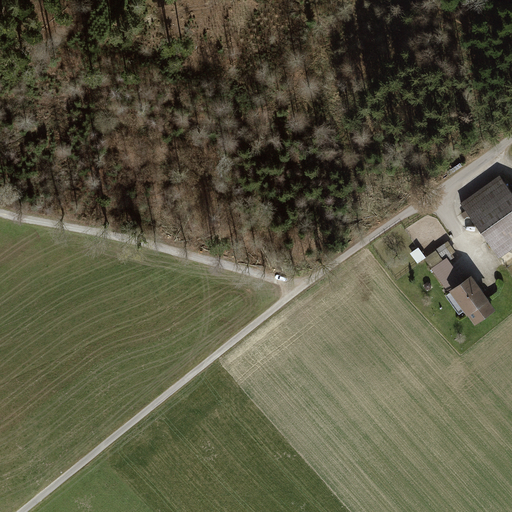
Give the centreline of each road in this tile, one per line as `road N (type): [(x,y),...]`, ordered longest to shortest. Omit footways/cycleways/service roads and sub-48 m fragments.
road 1 (track): [(304,285),(23,511)]
road 2 (track): [(0,213),(304,285)]
road 3 (track): [(511,141),(304,285)]
